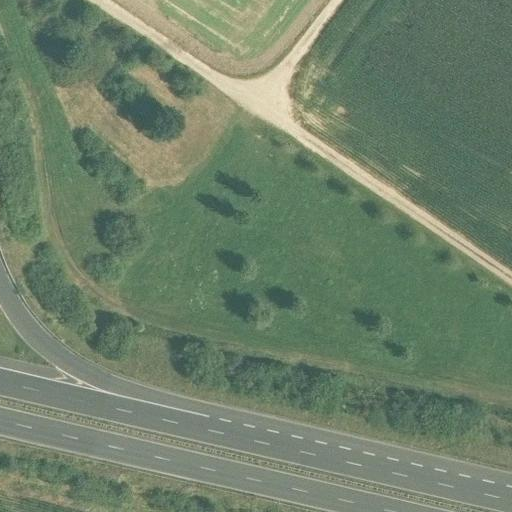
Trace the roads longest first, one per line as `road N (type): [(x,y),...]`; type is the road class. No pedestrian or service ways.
road 1 (track): [(87,0),(252,112),(115,285)]
road 2 (trunk): [(511,499),(103,404)]
road 3 (trunk): [(0,420),(395,511)]
road 4 (track): [(252,112),(511,277)]
road 5 (trunk): [(103,404),(24,325),(0,284)]
road 6 (track): [(252,112),(339,0)]
